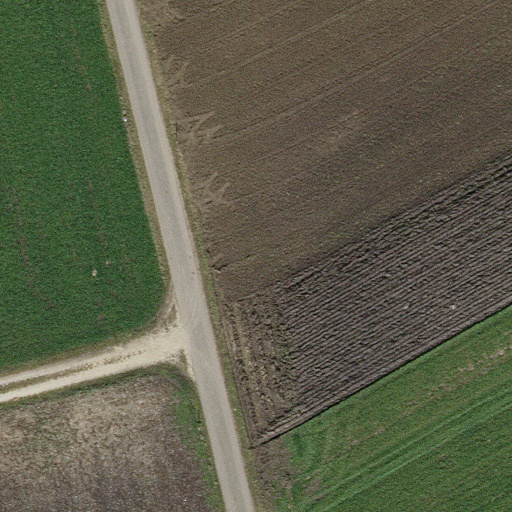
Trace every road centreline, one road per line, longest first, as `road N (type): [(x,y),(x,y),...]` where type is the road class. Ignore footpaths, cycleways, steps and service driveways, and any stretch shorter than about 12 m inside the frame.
road 1 (track): [(123,0),(244,511)]
road 2 (track): [(0,387),(202,334)]
